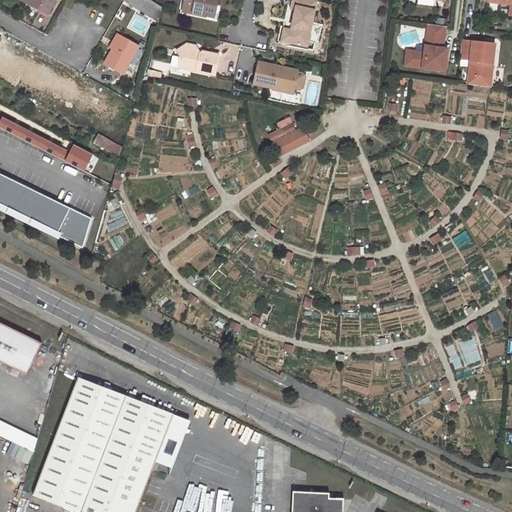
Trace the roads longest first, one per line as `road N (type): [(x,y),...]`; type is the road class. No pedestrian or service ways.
road 1 (secondary): [(0,278),(457,511)]
road 2 (unclassified): [(365,0),(347,121)]
